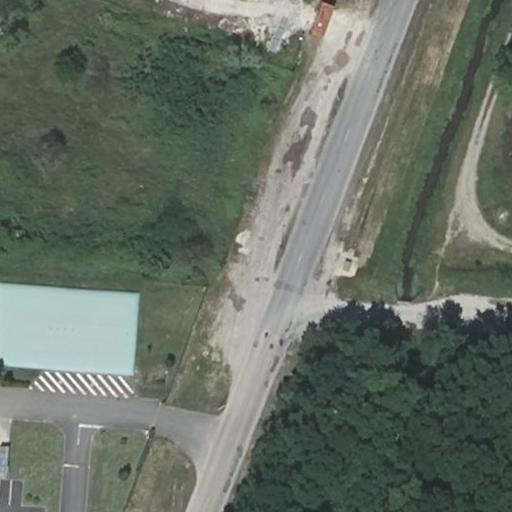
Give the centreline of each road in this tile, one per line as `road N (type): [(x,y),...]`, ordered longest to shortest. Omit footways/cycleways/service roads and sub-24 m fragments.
road 1 (residential): [(212,511),(401,0)]
road 2 (track): [(511,326),(288,305)]
road 3 (track): [(468,219),(511,82)]
